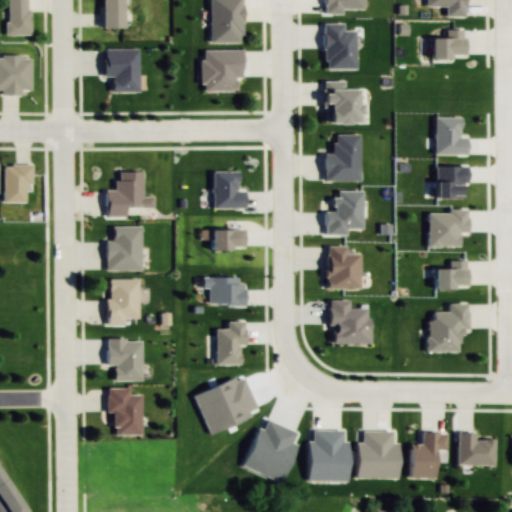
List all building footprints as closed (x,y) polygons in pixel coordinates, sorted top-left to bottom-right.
[(6,0),(6,21),(3,21),(3,33),(28,33),(28,10),(25,10),(25,0),(6,0)] [(99,0),(100,26),(120,26),(119,0),(99,0)] [(103,49),(103,60),(100,60),(100,76),(110,75),(110,79),(108,79),(108,91),(135,91),(135,49),(103,49)] [(0,58),(0,95),(17,95),(17,90),(27,90),(28,58),(0,58)] [(1,167),(0,202),(23,202),(23,184),(28,184),(28,167),(1,167)] [(102,189),(102,200),(104,200),(104,215),(121,215),(121,205),(138,205),(137,171),(115,172),(116,179),(112,179),(112,189),(102,189)] [(103,240),(103,269),(137,269),(136,226),(110,226),(110,240),(103,240)] [(102,298),(103,319),(104,319),(104,324),(120,324),(120,316),(134,316),(133,280),(107,280),(108,298),(102,298)] [(104,386),(104,394),(102,394),(103,411),(109,411),(109,424),(111,423),(111,434),(137,433),(137,393),(124,393),(124,386),(104,386)] [(407,478),(432,478),(432,459),(442,459),(442,433),(418,433),(418,445),(407,445),(407,478)] [(473,439),(473,434),(454,434),(454,466),(491,466),(491,439),(473,439)]
